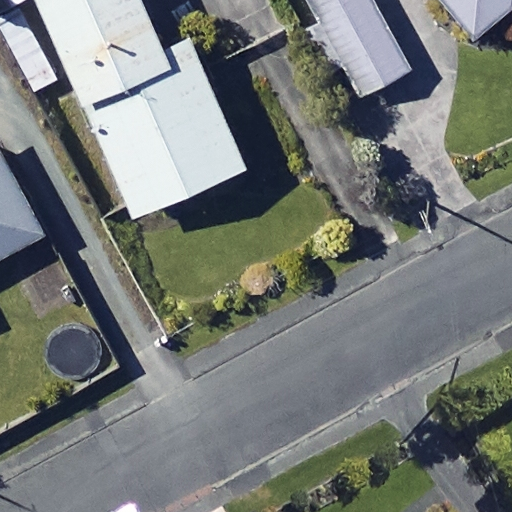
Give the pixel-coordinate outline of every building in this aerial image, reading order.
[(167,52),(144,0),(44,0),(141,219),(252,170),(194,40),(167,52)] [(414,74),(374,0),(300,0),(356,105),(414,74)] [(511,0),(445,0),(477,38),(511,9),(511,0)] [(26,6),(0,19),(0,24),(37,94),(64,80),(26,6)] [(0,262),(42,241),(0,157),(0,262)]
